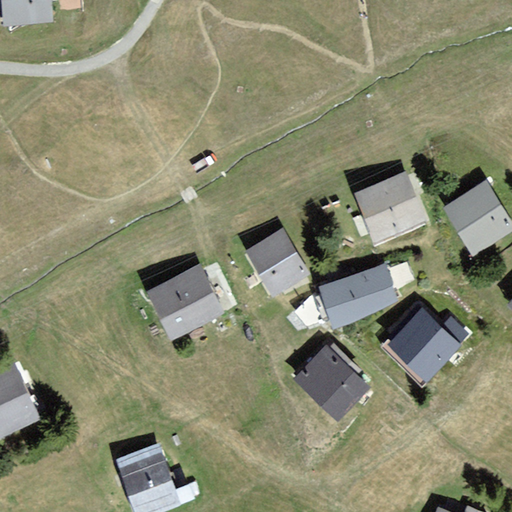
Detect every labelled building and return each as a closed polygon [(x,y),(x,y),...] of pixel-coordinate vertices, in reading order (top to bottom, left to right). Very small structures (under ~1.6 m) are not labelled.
[(47,22),(46,0),(1,0),(2,23),(47,22)] [(370,239),(423,219),(406,172),(352,192),(370,239)] [(485,183),(442,208),(469,253),(511,228),(485,183)] [(306,272),(281,230),(242,252),(267,295),(306,272)] [(220,314),(198,266),(144,291),(167,339),(220,314)] [(327,325),(393,305),(381,267),(315,287),(327,325)] [(461,346),(420,306),(383,344),(425,384),(461,346)] [(365,389),(323,347),(292,377),(333,420),(365,389)] [(0,434),(37,417),(12,362),(0,367),(0,434)] [(133,511),(152,511),(177,504),(158,445),(116,458),(133,511)]
